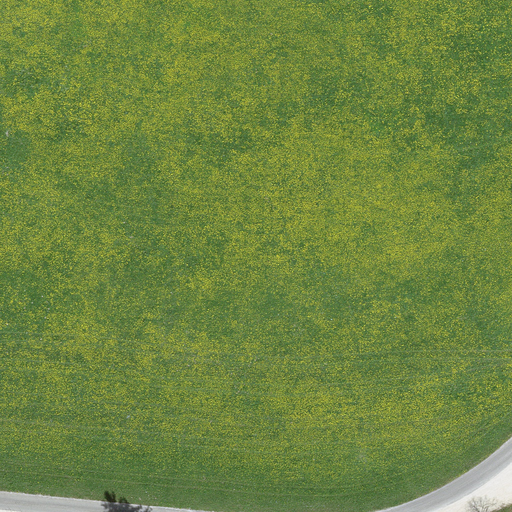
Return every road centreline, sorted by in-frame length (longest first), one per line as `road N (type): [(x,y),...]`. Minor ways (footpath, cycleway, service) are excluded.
road 1 (unclassified): [(405,511),(453,491),(511,448)]
road 2 (unclassified): [(0,500),(121,511)]
